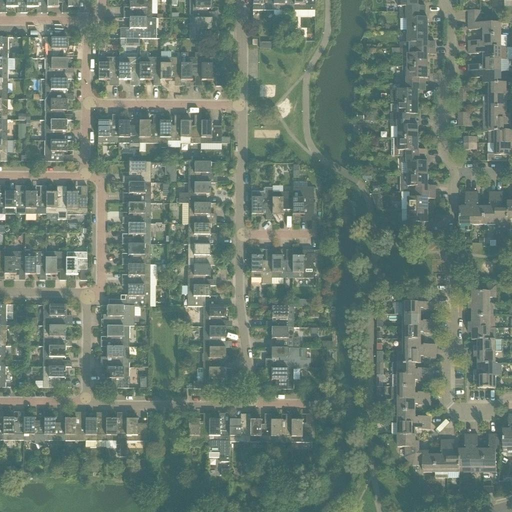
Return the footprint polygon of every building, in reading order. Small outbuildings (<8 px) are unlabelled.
[(5,0),(6,8),(17,8),(20,8),(20,14),(26,14),(26,8),(26,0),(5,0)] [(47,8),(47,0),(26,0),(26,8),(41,8),(41,14),(47,14),(47,8)] [(68,8),(67,0),(47,0),(47,8),(59,8),(59,4),(61,4),(61,14),(67,14),(68,8)] [(88,4),(88,0),(67,0),(68,8),(79,8),(79,4),(88,4)] [(151,18),(151,0),(129,0),(129,10),(134,10),(134,19),(151,19),(156,19),(162,19),(163,15),(156,15),(156,18),(151,18)] [(211,11),(211,0),(188,0),(189,20),(211,20),(211,19),(207,19),(207,11),(211,11)] [(252,0),(252,11),(273,12),(273,0),(252,0)] [(293,12),(293,0),(273,0),(273,12),(273,17),(282,17),(283,12),(293,12)] [(314,12),(314,0),(293,0),(293,12),(304,12),(314,12)] [(418,7),(417,0),(397,0),(398,8),(400,8),(400,13),(425,13),(425,7),(418,7)] [(425,13),(400,13),(400,20),(400,31),(405,31),(428,31),(428,19),(425,19),(425,13)] [(151,19),(134,19),(129,19),(129,34),(123,34),(123,40),(132,40),(139,40),(156,40),(156,19),(151,19)] [(211,31),(211,20),(189,20),(188,40),(206,41),(206,31),(211,31)] [(501,36),(501,24),(480,24),(468,24),(468,30),(483,30),(483,36),(501,36)] [(428,43),(428,31),(405,31),(405,33),(407,33),(407,43),(400,43),(400,49),(435,49),(435,43),(428,43)] [(468,48),(501,48),(501,36),(483,36),(483,42),(468,42),(468,48)] [(45,39),(45,60),(63,60),(67,60),(73,60),(73,54),(67,53),(67,48),(67,39),(60,39),(45,39)] [(507,60),(507,48),(501,48),(468,48),(468,54),(483,54),(483,60),(507,60)] [(435,55),(435,49),(400,49),(400,56),(401,56),(401,67),(428,67),(428,55),(435,55)] [(180,76),(180,81),(192,81),(191,81),(191,77),(195,77),(196,77),(196,80),(201,80),(201,59),(201,54),(194,54),(194,59),(187,59),(187,54),(180,54),(180,59),(180,76)] [(98,58),(98,81),(109,81),(110,81),(111,81),(111,87),(118,87),(119,87),(119,86),(119,81),(118,81),(119,58),(98,58)] [(119,58),(118,81),(119,81),(130,81),(133,81),(133,87),(140,87),(139,87),(139,81),(139,59),(119,58)] [(139,59),(139,81),(151,81),(153,81),(153,87),(160,87),(160,81),(160,59),(139,59)] [(160,59),(160,81),(170,81),(172,81),(171,81),(171,78),(171,77),(175,77),(175,76),(180,76),(180,59),(170,59),(160,59)] [(201,80),(201,81),(210,81),(211,81),(213,81),(212,81),(212,79),(212,77),(215,77),(215,79),(215,87),(222,88),(222,59),(201,59),(201,80)] [(45,60),(45,80),(67,80),(73,80),(73,74),(67,74),(67,72),(67,60),(63,60),(45,60)] [(468,66),(468,72),(501,72),(509,72),(509,60),(507,60),(483,60),(483,66),(468,66)] [(400,79),(400,85),(425,85),(425,79),(428,79),(428,67),(401,67),(401,79),(400,79)] [(501,84),(501,74),(501,72),(468,72),(468,78),(483,78),(483,84),(489,84),(501,84)] [(73,101),(73,95),(67,95),(67,80),(45,80),(45,101),(62,101),(67,101),(73,101)] [(506,91),(506,84),(501,84),(489,84),(489,96),(510,96),(510,91),(506,91)] [(396,103),(418,103),(418,91),(425,91),(425,85),(400,85),(400,91),(398,91),(398,101),(396,101),(396,103)] [(483,108),(507,108),(507,101),(510,101),(510,96),(489,96),(483,96),(483,108)] [(67,113),(67,101),(62,101),(45,101),(44,121),(67,121),(62,121),(62,113),(67,113)] [(418,115),(418,103),(396,103),(396,105),(398,105),(398,115),(390,115),(391,121),(415,121),(415,115),(418,115)] [(507,115),(507,108),(483,108),(483,120),(510,120),(510,115),(507,115)] [(98,122),(97,144),(118,144),(118,122),(119,122),(119,116),(118,116),(112,116),(111,122),(110,122),(98,122)] [(139,127),(139,144),(145,144),(159,145),(159,122),(160,122),(160,116),(159,116),(153,116),(153,117),(153,127),(150,127),(150,123),(151,123),(151,122),(149,122),(148,122),(139,122),(139,127)] [(159,145),(159,148),(168,149),(168,142),(180,142),(180,122),(180,117),(180,116),(173,116),(173,117),(174,117),(174,127),(170,127),(170,123),(171,123),(171,122),(160,122),(159,122),(159,145)] [(180,142),(180,145),(200,145),(200,122),(201,122),(201,117),(201,116),(200,116),(194,116),(194,127),(191,127),(191,123),(192,123),(192,122),(180,122),(180,142)] [(510,120),(483,120),(483,127),(489,127),(489,133),(494,132),(511,132),(511,131),(511,132),(511,125),(510,125),(510,120)] [(67,133),(67,121),(44,121),(44,142),(67,142),(62,142),(62,133),(67,133)] [(415,127),(415,121),(391,121),(391,127),(398,127),(398,136),(396,136),(396,139),(418,139),(418,127),(415,127)] [(118,122),(118,144),(139,144),(139,127),(129,127),(129,123),(130,123),(130,122),(119,122),(118,122)] [(200,122),(200,145),(221,145),(221,138),(221,127),(211,127),(211,123),(212,123),(212,122),(201,122),(200,122)] [(511,132),(494,132),(489,133),(489,144),(494,144),(511,144),(511,132)] [(418,139),(396,139),(392,139),(392,157),(400,157),(425,157),(425,151),(418,151),(418,139)] [(66,154),(67,142),(44,142),(44,163),(62,163),(62,154),(66,154)] [(511,144),(494,144),(494,155),(487,155),(487,162),(507,162),(507,156),(511,156),(511,144)] [(425,163),(425,157),(400,157),(400,163),(408,163),(408,172),(406,172),(406,175),(428,175),(428,163),(425,163)] [(122,177),(122,184),(128,184),(144,184),(150,184),(150,163),(144,163),(139,163),(134,163),(130,163),(128,163),(128,177),(122,177)] [(188,163),(188,184),(205,184),(205,178),(210,178),(210,175),(210,163),(200,163),(192,163),(188,163)] [(406,175),(400,175),(400,193),(410,193),(435,193),(435,187),(428,187),(428,175),(406,175)] [(144,184),(128,184),(128,195),(132,195),(132,198),(122,198),(122,204),(128,204),(150,204),(150,184),(144,184)] [(179,199),(179,204),(182,205),(188,205),(205,205),(205,196),(210,196),(210,184),(205,184),(188,184),(188,194),(184,194),(179,199)] [(5,193),(4,215),(25,215),(25,198),(25,193),(25,187),(19,187),(19,198),(16,198),(16,193),(5,193)] [(272,215),(272,188),(264,188),(263,190),(263,192),(252,192),(252,193),(251,193),(251,215),(265,215),(265,221),(272,221),(272,215)] [(313,218),(313,211),(313,188),(292,188),(292,193),(292,211),(292,215),(306,216),(306,218),(313,218)] [(25,193),(25,198),(25,215),(37,215),(36,221),(45,221),(46,215),(46,198),(45,198),(45,195),(40,195),(40,198),(37,198),(37,195),(37,193),(25,193)] [(66,198),(61,198),(61,193),(45,193),(45,198),(46,198),(46,215),(57,216),(57,221),(66,221),(66,216),(66,193),(66,198)] [(87,216),(87,198),(78,198),(78,194),(66,193),(66,216),(87,216)] [(272,193),(272,215),(283,215),(283,211),(292,211),(292,193),(272,193)] [(406,211),(428,211),(428,199),(435,199),(435,193),(410,193),(410,198),(408,198),(408,209),(406,209),(406,211)] [(472,232),(472,226),(472,193),(465,193),(465,208),(464,206),(461,206),(460,208),(459,208),(459,226),(466,226),(466,232),(472,232)] [(478,208),(478,193),(472,193),(472,226),(484,226),(484,208),(478,208)] [(484,226),(496,225),(496,193),(489,193),(489,208),(484,208),(484,226)] [(502,208),(502,193),(496,193),(496,225),(496,232),(508,232),(508,220),(508,208),(507,208),(502,208)] [(150,225),(150,204),(128,204),(128,216),(132,216),(132,224),(150,225)] [(188,205),(187,225),(210,225),(216,225),(216,219),(210,219),(210,216),(210,205),(205,205),(188,205)] [(428,223),(428,211),(406,211),(406,213),(408,213),(408,222),(400,222),(400,235),(416,235),(416,229),(425,229),(425,223),(428,223)] [(128,224),(128,236),(132,237),(132,245),(150,245),(150,225),(132,224),(128,224)] [(187,225),(187,245),(210,246),(216,246),(216,239),(210,239),(210,237),(210,232),(210,225),(187,225)] [(128,245),(127,257),(132,257),(132,266),(150,266),(150,245),(132,245),(128,245)] [(216,266),(216,260),(210,260),(210,246),(187,245),(187,266),(210,266),(216,266)] [(271,261),(271,279),(292,279),(292,257),(292,251),(286,251),(286,262),(283,262),(283,257),(271,257),(271,261)] [(292,257),(292,279),(303,279),(313,279),(313,264),(313,255),(313,251),(306,251),(306,257),(302,257),(292,257)] [(4,273),(4,275),(13,275),(14,275),(16,275),(15,275),(15,271),(18,271),(19,271),(19,270),(24,270),(24,253),(4,253),(4,273)] [(24,270),(24,275),(36,275),(39,275),(39,278),(39,281),(45,281),(45,276),(45,275),(45,253),(24,253),(24,270)] [(45,253),(45,275),(45,276),(55,276),(56,276),(57,276),(57,275),(56,275),(56,273),(56,271),(60,271),(60,273),(59,281),(59,282),(66,282),(66,281),(66,276),(65,276),(66,253),(45,253)] [(66,253),(65,276),(66,276),(75,276),(76,276),(77,276),(77,275),(76,275),(77,271),(80,271),(80,281),(80,282),(86,282),(87,253),(66,253)] [(251,257),(250,279),(261,279),(261,285),(270,285),(270,279),(271,279),(271,261),(265,261),(263,261),(263,257),(251,257)] [(127,278),(130,280),(132,280),(132,286),(150,286),(150,266),(132,266),(127,265),(127,278)] [(187,266),(187,286),(205,287),(210,287),(215,287),(217,287),(217,281),(217,280),(210,280),(205,280),(205,278),(210,278),(210,266),(187,266)] [(120,301),(120,302),(120,307),(129,307),(134,307),(148,307),(150,307),(150,286),(132,286),(127,286),(127,296),(127,301),(125,301),(121,301),(120,301)] [(210,287),(205,287),(187,286),(187,307),(203,308),(203,307),(216,307),(216,301),(205,301),(205,299),(209,299),(210,287)] [(496,298),(496,286),(475,286),(475,292),(472,292),(472,300),(468,300),(468,305),(490,305),(490,298),(496,298)] [(403,316),(420,316),(420,310),(436,310),(435,304),(403,304),(403,316)] [(493,317),(493,305),(490,305),(468,305),(468,310),(472,310),(472,317),(490,317),(493,317)] [(43,306),(43,327),(65,327),(71,327),(72,327),(72,321),(65,320),(65,317),(65,306),(43,306)] [(100,321),(100,328),(106,328),(106,327),(129,327),(134,327),(134,317),(134,308),(134,307),(129,307),(120,307),(108,307),(107,307),(107,316),(103,316),(103,321),(101,321),(100,321)] [(225,319),(225,307),(216,307),(203,307),(203,308),(203,328),(221,328),(221,319),(225,319)] [(293,328),(294,308),(271,308),(271,320),(272,320),(272,323),(271,323),(271,328),(293,328)] [(420,322),(420,316),(403,316),(403,328),(436,328),(436,322),(420,322)] [(468,329),(490,329),(490,317),(472,317),(472,324),(468,324),(468,329)] [(43,327),(43,347),(60,347),(60,342),(60,341),(60,338),(65,338),(65,339),(65,327),(43,327)] [(106,338),(106,339),(107,339),(107,338),(111,338),(111,342),(111,343),(111,348),(129,348),(129,327),(106,327),(106,328),(106,338)] [(203,328),(203,349),(221,349),(221,348),(221,343),(225,343),(225,340),(225,328),(221,328),(203,328)] [(271,328),(271,340),(275,340),(275,349),(299,349),(299,348),(299,339),(293,339),(293,328),(271,328)] [(403,340),(421,340),(421,334),(436,334),(436,328),(403,328),(403,340)] [(495,329),(490,329),(468,329),(468,334),(472,334),(472,341),(477,341),(495,341),(495,329)] [(421,346),(421,340),(403,340),(403,352),(436,352),(436,346),(421,346)] [(474,348),(474,353),(495,353),(501,353),(501,341),(495,341),(477,341),(477,348),(474,348)] [(43,347),(43,368),(65,368),(71,368),(71,369),(71,362),(62,362),(60,362),(60,358),(62,358),(64,358),(64,359),(65,359),(65,358),(65,348),(65,347),(60,347),(43,347)] [(100,362),(100,369),(101,369),(101,368),(106,368),(129,368),(129,348),(111,348),(106,348),(106,358),(106,360),(106,362),(101,362),(100,362)] [(225,360),(225,349),(203,349),(203,369),(225,369),(220,369),(220,360),(225,360)] [(268,364),(268,370),(271,370),(293,370),(299,370),(309,370),(309,361),(299,361),(299,349),(293,349),(275,349),(271,349),(271,364),(268,364)] [(397,352),(397,364),(403,364),(415,364),(421,364),(421,358),(436,358),(436,352),(403,352),(397,352)] [(495,365),(495,353),(474,353),(474,358),(477,358),(477,365),(495,365)] [(393,364),(393,376),(397,376),(430,376),(430,369),(415,369),(415,364),(403,364),(397,364),(393,364)] [(474,377),(495,377),(501,377),(501,365),(495,365),(477,365),(477,372),(474,372),(474,377)] [(42,382),(42,389),(71,389),(71,383),(70,382),(60,382),(60,379),(64,379),(64,380),(65,380),(65,368),(43,368),(42,382)] [(106,379),(106,380),(107,380),(107,379),(111,379),(111,383),(111,389),(128,389),(129,368),(106,368),(106,379)] [(225,381),(225,369),(203,369),(202,383),(193,383),(193,390),(220,390),(220,381),(225,381)] [(299,370),(293,370),(271,370),(271,381),(275,381),(275,390),(293,391),(293,381),(299,381),(299,370)] [(393,376),(393,388),(397,388),(415,388),(415,382),(430,382),(430,376),(397,376),(393,376)] [(495,389),(495,377),(474,377),(474,382),(477,382),(477,389),(495,389)] [(392,388),(392,400),(397,400),(430,400),(430,393),(415,394),(415,388),(397,388),(393,388),(392,388)] [(397,412),(415,412),(415,406),(430,406),(430,400),(397,400),(397,412)] [(415,417),(415,412),(397,412),(397,424),(430,424),(430,417),(415,417)] [(3,419),(2,424),(3,424),(3,442),(24,442),(24,419),(24,413),(18,413),(17,419),(15,419),(3,419)] [(64,419),(64,424),(65,424),(65,442),(85,442),(85,419),(85,414),(79,413),(79,420),(64,419)] [(511,453),(511,414),(509,415),(509,430),(503,430),(503,454),(511,453)] [(209,443),(209,420),(209,415),(203,415),(203,425),(200,425),(200,420),(188,420),(188,430),(188,443),(209,443)] [(241,421),(230,421),(230,443),(245,443),(245,449),(243,449),(243,467),(241,469),(241,477),(250,477),(250,448),(247,447),(247,443),(250,443),(250,421),(250,415),(244,415),(244,425),(241,425),(241,421)] [(270,443),(270,421),(270,415),(264,415),(264,425),(261,425),(262,421),(250,421),(250,443),(270,443)] [(282,421),(270,421),(270,443),(291,443),(291,421),(291,415),(285,415),(285,421),(282,421)] [(24,419),(24,442),(35,442),(35,445),(44,448),(44,442),(44,424),(35,424),(35,419),(24,419)] [(44,419),(44,424),(44,442),(65,442),(65,424),(64,424),(56,424),(56,419),(44,419)] [(85,442),(85,448),(95,448),(95,443),(106,443),(106,425),(105,425),(100,425),(100,422),(97,420),(85,419),(85,442)] [(105,420),(105,425),(106,425),(106,443),(116,443),(116,446),(119,446),(119,458),(126,458),(126,445),(126,443),(127,443),(127,424),(126,424),(121,424),(121,422),(118,420),(117,420),(105,420)] [(126,420),(126,424),(127,424),(127,443),(147,443),(147,435),(147,425),(138,425),(138,420),(126,420)] [(208,448),(208,459),(219,459),(219,463),(229,463),(229,443),(230,443),(230,423),(229,423),(223,423),(220,421),(220,420),(209,420),(209,443),(209,448),(208,448)] [(311,443),(311,426),(303,426),(303,421),(291,421),(291,443),(311,443)] [(397,436),(415,436),(415,430),(430,430),(430,424),(397,424),(397,436)] [(459,450),(459,456),(459,468),(460,468),(460,474),(471,474),(471,435),(465,435),(465,450),(459,450)] [(477,450),(477,435),(471,435),(471,474),(483,474),(483,450),(477,450)] [(483,474),(496,474),(495,435),(489,435),(489,450),(483,450),(483,474)] [(415,443),(415,436),(397,436),(397,448),(405,448),(405,458),(409,462),(419,452),(419,443),(415,443)] [(441,456),(435,456),(435,474),(435,479),(447,479),(447,474),(447,441),(441,441),(441,456)] [(453,456),(453,441),(447,441),(447,474),(447,479),(460,479),(460,474),(460,468),(459,468),(459,456),(453,456)] [(428,456),(428,452),(419,452),(409,462),(412,466),(423,466),(423,474),(435,474),(435,456),(428,456)]
